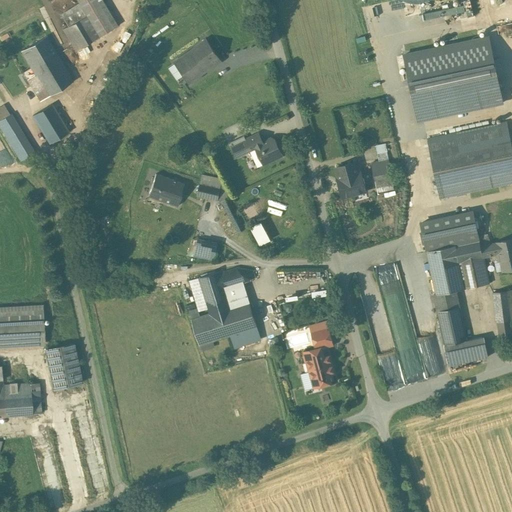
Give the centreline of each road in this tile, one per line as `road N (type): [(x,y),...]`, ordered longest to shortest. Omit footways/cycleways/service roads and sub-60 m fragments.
road 1 (unclassified): [(264,0),(379,411)]
road 2 (residential): [(379,411),(81,511)]
road 3 (residential): [(511,369),(379,411)]
